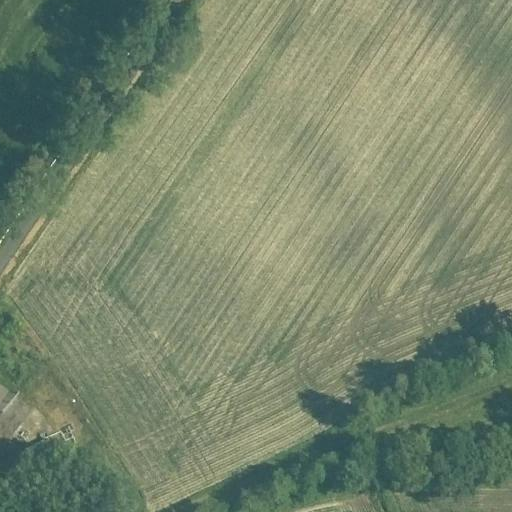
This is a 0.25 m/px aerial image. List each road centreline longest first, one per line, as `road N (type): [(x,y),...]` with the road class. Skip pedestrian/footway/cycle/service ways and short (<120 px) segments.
road 1 (track): [(185,511),(511,382)]
road 2 (unclassified): [(179,0),(0,266)]
road 3 (track): [(375,438),(511,434)]
